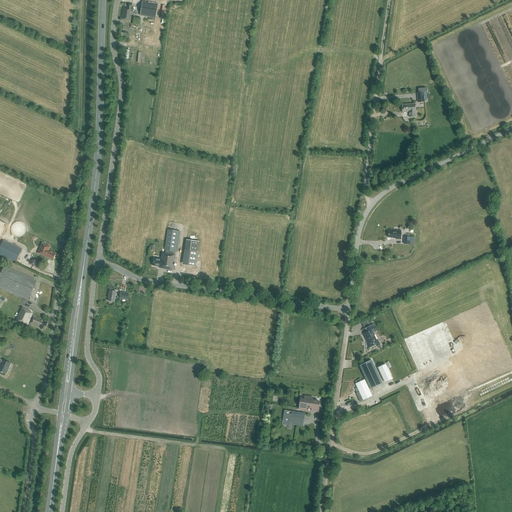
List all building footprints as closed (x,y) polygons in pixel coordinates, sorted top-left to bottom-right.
[(158,4),(142,1),(140,16),(155,19),(158,4)] [(127,8),(123,7),(121,19),(131,20),(132,11),(131,11),(132,6),(128,5),(127,8)] [(418,102),(425,102),(424,92),(419,93),(417,93),(418,102)] [(409,117),(416,117),(415,112),(416,112),(415,104),(402,105),(403,112),(409,112),(409,117)] [(176,252),(180,231),(167,229),(164,250),(166,250),(166,253),(162,253),(161,259),(154,258),(153,266),(160,267),(159,268),(164,269),(174,270),(176,255),(175,255),(175,252),(176,252)] [(393,238),(396,239),(401,239),(401,231),(392,230),(392,232),(388,231),(388,238),(393,238)] [(3,240),(0,247),(0,255),(15,262),(22,249),(3,240)] [(13,240),(11,244),(29,252),(31,248),(13,240)] [(185,240),(182,265),(195,266),(198,241),(185,240)] [(50,247),(42,243),(38,253),(45,257),(48,258),(53,260),(56,254),(48,251),(50,247)] [(0,287),(29,300),(37,281),(4,266),(0,275),(0,287)] [(108,301),(115,302),(116,291),(109,291),(108,301)] [(419,388),(425,386),(433,404),(511,368),(511,361),(486,303),(404,339),(418,371),(412,374),(419,388)] [(29,327),(30,325),(31,326),(31,325),(38,328),(39,328),(43,330),(45,326),(46,326),(48,323),(43,321),(43,320),(34,315),(34,314),(29,312),(30,311),(22,307),(15,321),(29,327)] [(365,328),(367,332),(364,334),(369,344),(369,348),(376,345),(378,347),(380,346),(377,340),(376,340),(373,333),(376,331),(373,325),(365,328)] [(0,362),(1,363),(0,366),(0,371),(6,374),(11,364),(3,360),(3,361),(0,359),(2,356),(0,355),(0,362)] [(371,360),(367,362),(359,366),(370,389),(382,384),(371,360)] [(385,383),(392,379),(386,364),(378,368),(385,383)] [(362,381),(361,379),(357,381),(358,383),(356,384),(359,392),(356,393),(360,402),(372,396),(365,380),(362,381)] [(306,399),(301,399),(300,409),(306,410),(307,407),(309,408),(310,408),(312,408),(312,411),(318,412),(319,401),(312,400),(313,398),(307,397),(306,399)] [(284,410),(282,425),(290,426),(290,424),(296,425),(297,418),(304,419),(305,414),(305,413),(297,412),(292,411),(291,411),(284,410)]
